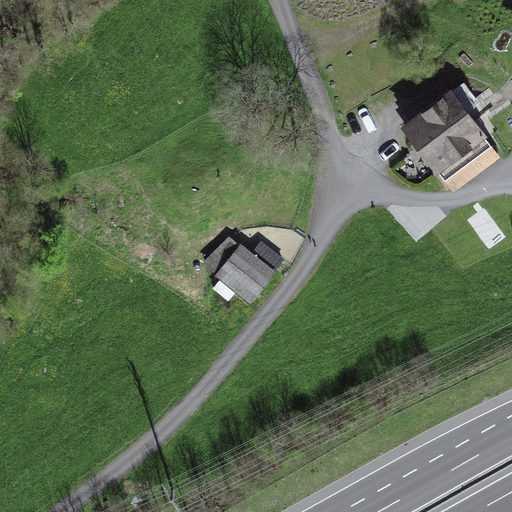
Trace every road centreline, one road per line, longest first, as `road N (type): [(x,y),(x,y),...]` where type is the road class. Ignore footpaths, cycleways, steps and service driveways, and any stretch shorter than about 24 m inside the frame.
road 1 (residential): [(69,511),(153,443),(299,278),(333,204)]
road 2 (residential): [(333,204),(331,143),(279,0)]
road 3 (residential): [(333,204),(367,194),(429,199),(486,187),(511,160)]
road 4 (motorway): [(511,436),(380,511)]
